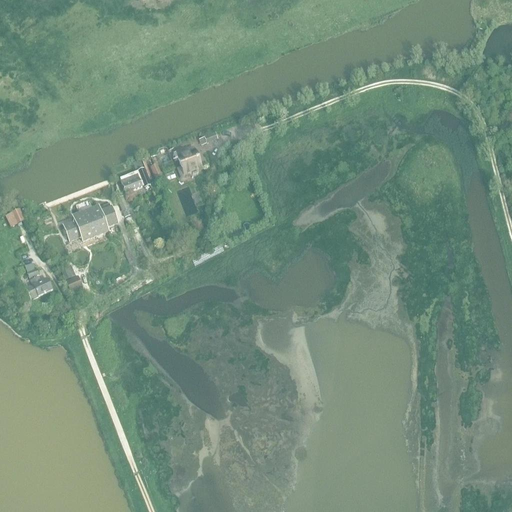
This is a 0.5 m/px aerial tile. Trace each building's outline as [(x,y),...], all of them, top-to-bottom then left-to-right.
[(198,139),(200,145),(217,139),(214,132),(198,139)] [(179,170),(182,178),(187,176),(186,174),(200,168),(192,147),(176,154),(181,169),(179,170)] [(120,181),(126,196),(150,186),(140,160),(132,163),(137,174),(120,181)] [(148,167),(153,180),(161,176),(155,164),(148,167)] [(116,198),(123,218),(129,215),(122,196),(116,198)] [(8,213),(14,226),(24,221),(19,209),(8,213)] [(112,209),(101,214),(98,209),(74,218),(76,223),(65,228),(71,243),(82,239),(84,244),(108,234),(107,230),(119,225),(112,209)] [(47,280),(41,283),(32,263),(24,267),(33,286),(25,290),(31,302),(52,292),(47,280)] [(66,282),(71,294),(82,289),(77,277),(66,282)]
